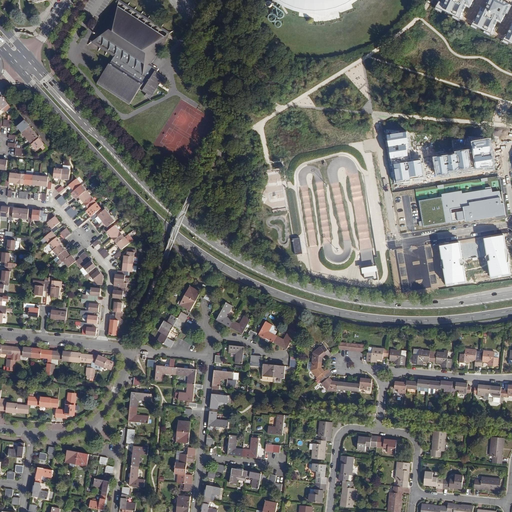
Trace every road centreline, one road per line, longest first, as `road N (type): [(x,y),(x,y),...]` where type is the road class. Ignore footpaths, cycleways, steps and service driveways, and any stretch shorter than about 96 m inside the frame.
road 1 (secondary): [(17,68),(150,212),(265,289),(377,319),(511,310)]
road 2 (secondary): [(511,293),(415,304),(311,289),(246,262),(193,227),(106,142)]
road 3 (residential): [(101,344),(111,270),(54,207),(0,201)]
road 4 (residential): [(128,352),(110,403),(90,423),(36,433)]
road 5 (residential): [(384,372),(511,377)]
road 6 (residential): [(511,225),(388,244)]
